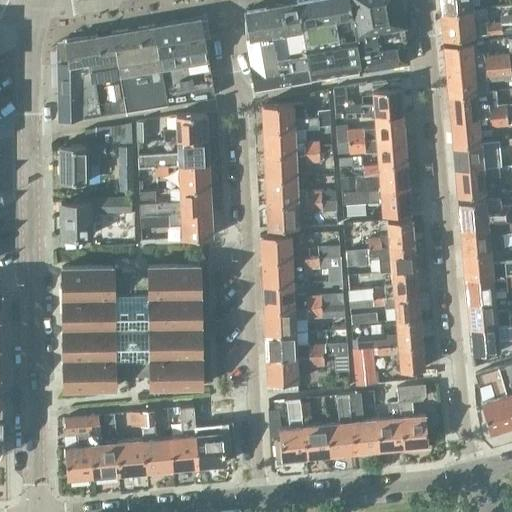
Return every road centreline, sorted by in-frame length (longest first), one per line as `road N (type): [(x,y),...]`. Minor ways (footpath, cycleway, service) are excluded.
road 1 (residential): [(220,0),(240,117),(258,497)]
road 2 (unclassified): [(36,511),(27,67),(38,14)]
road 3 (residential): [(472,472),(423,0)]
road 4 (residential): [(258,497),(472,472)]
road 5 (residential): [(89,511),(258,497)]
